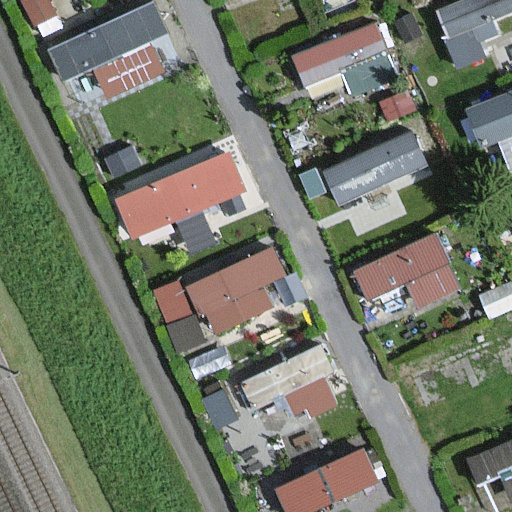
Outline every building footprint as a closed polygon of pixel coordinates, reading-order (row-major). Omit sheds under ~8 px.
[(171,68),(156,27),(169,23),(160,0),(140,0),(44,35),(57,69),(96,55),(109,90),(171,68)] [(511,0),(437,0),(454,45),(511,23),(511,0)] [(308,81),(353,64),(359,82),(403,66),(383,10),(294,43),(308,81)] [(64,72),(75,105),(104,95),(93,62),(64,72)] [(511,79),(476,93),(505,166),(511,163),(511,79)] [(417,119),(327,158),(343,196),(433,157),(417,119)] [(238,143),(117,179),(130,223),(251,188),(238,143)] [(366,287),(411,271),(420,297),(466,281),(445,224),(355,256),(366,287)] [(278,301),(256,249),(161,288),(172,314),(202,302),(213,328),(278,301)] [(250,434),(346,392),(321,337),(225,379),(250,434)] [(511,497),(511,429),(469,443),(488,505),(511,497)] [(275,478),(290,511),(299,511),(384,474),(367,436),(275,478)]
